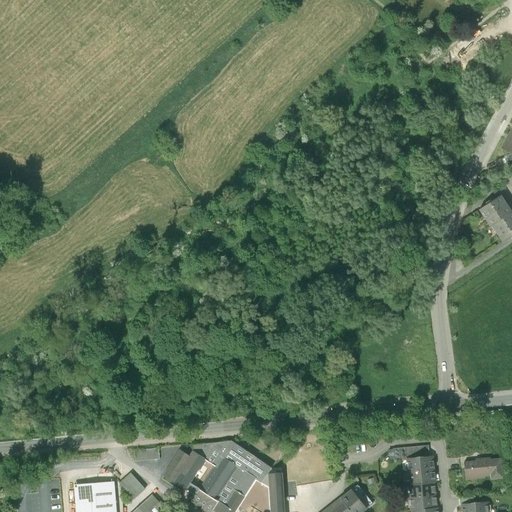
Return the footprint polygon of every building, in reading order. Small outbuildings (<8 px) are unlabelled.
[(511,153),(511,133),(510,132),(501,148),(504,157),(511,153)] [(505,156),(495,161),(497,166),(508,162),(505,156)] [(500,196),(479,210),(490,226),(492,225),(511,213),(500,196)] [(511,211),(511,213),(492,225),(503,242),(511,235),(511,211)] [(211,511),(212,510),(215,511),(234,511),(243,499),(256,479),(262,483),(267,475),(271,469),(231,442),(192,445),(193,452),(190,456),(180,450),(164,476),(192,494),(195,496),(192,502),(207,511),(211,511)] [(393,450),(388,450),(389,460),(394,460),(394,461),(416,458),(423,458),(430,457),(428,445),(393,449),(393,450)] [(159,449),(135,451),(136,462),(160,460),(159,449)] [(408,460),(409,472),(433,470),(433,467),(434,467),(433,461),(432,461),(432,457),(423,458),(416,458),(416,459),(408,460)] [(476,462),(464,463),(466,479),(484,478),(484,476),(491,475),(491,479),(503,478),(501,459),(490,460),(490,459),(475,460),(476,462)] [(409,472),(410,485),(433,483),(434,483),(434,479),(435,479),(434,472),(433,473),(433,470),(409,472)] [(145,489),(131,473),(120,483),(134,499),(145,489)] [(284,511),(282,473),(267,475),(262,483),(266,485),(270,488),(270,511),(284,511)] [(116,511),(114,482),(74,485),(76,511),(116,511)] [(409,485),(410,498),(435,495),(434,493),(435,493),(435,486),(434,486),(433,483),(410,485),(409,485)] [(323,511),(362,511),(373,504),(358,485),(348,492),(323,511)] [(152,495),(133,511),(166,511),(164,509),(152,495)] [(411,511),(412,511),(412,510),(436,508),(435,504),(436,504),(436,498),(435,498),(435,495),(410,498),(411,511)] [(487,511),(487,503),(478,504),(477,503),(472,503),(472,504),(472,505),(463,505),(463,509),(462,509),(462,511),(487,511)]
